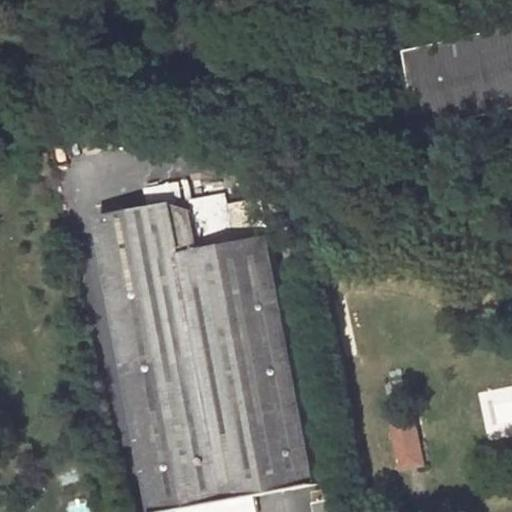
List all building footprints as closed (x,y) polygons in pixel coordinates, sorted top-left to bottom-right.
[(427,107),(511,94),(511,22),(417,36),(427,107)] [(96,128),(57,135),(63,163),(101,155),(96,128)] [(194,183),(149,188),(150,200),(196,196),(194,183)] [(175,200),(99,215),(155,511),(164,511),(317,483),(271,235),(203,248),(197,208),(175,200)] [(511,386),(479,394),(488,441),(511,436),(511,386)] [(414,410),(391,416),(396,439),(399,439),(417,435),(419,434),(414,410)] [(417,435),(399,439),(405,466),(423,462),(417,435)] [(321,489),(311,491),(312,501),(322,498),(321,489)]
